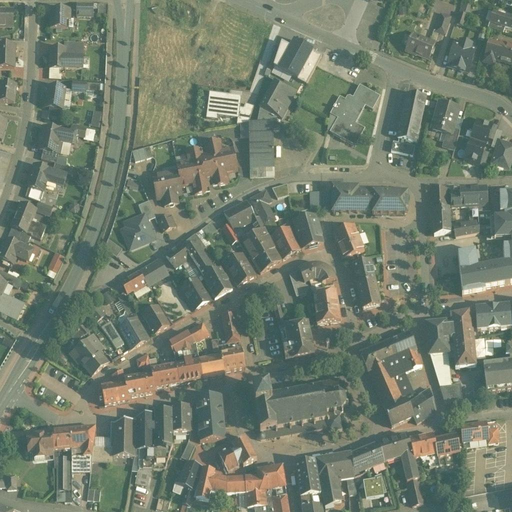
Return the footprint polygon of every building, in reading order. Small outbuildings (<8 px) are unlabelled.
[(93,5),(77,5),(76,18),(92,19),(93,10),(93,5)] [(99,5),(99,15),(109,15),(109,6),(99,5)] [(0,11),(0,28),(12,29),(13,12),(0,11)] [(70,11),(50,11),(50,30),(66,30),(66,22),(70,22),(70,11)] [(498,16),(492,14),(487,29),(502,34),(504,29),(495,25),(498,16)] [(462,16),(459,15),(455,26),(462,28),(466,17),(462,16)] [(450,19),(440,16),(435,34),(444,37),(450,19)] [(511,20),(498,16),(495,25),(504,29),(511,30),(511,20)] [(434,45),(411,36),(404,54),(415,58),(415,57),(428,62),(434,45)] [(465,43),(456,40),(453,51),(462,53),(465,43)] [(293,42),(290,49),(281,44),(273,68),(306,86),(322,57),(293,42)] [(489,44),(488,43),(484,59),(482,64),(483,64),(493,67),(495,62),(494,62),(498,47),(489,44)] [(82,45),(65,44),(65,51),(65,59),(82,59),(82,45)] [(511,48),(499,45),(498,47),(494,62),(495,62),(511,67),(511,48)] [(13,47),(0,46),(0,69),(14,70),(14,61),(13,61),(13,47)] [(94,47),(86,46),(85,54),(94,54),(94,47)] [(65,51),(50,50),(50,60),(49,60),(49,70),(59,71),(82,71),(82,59),(65,59),(65,51)] [(453,51),(447,69),(469,75),(474,57),(462,53),(453,51)] [(296,94),(274,82),(259,109),(281,121),(296,94)] [(16,86),(0,84),(0,103),(13,105),(16,86)] [(86,85),(72,84),(72,93),(85,94),(86,85)] [(345,101),(340,98),(329,115),(337,119),(329,133),(354,147),(364,130),(354,125),(364,107),(372,111),(379,98),(359,87),(353,99),(349,97),(346,98),(345,101)] [(65,90),(48,88),(47,99),(46,99),(45,108),(62,110),(65,90)] [(239,96),(209,92),(205,118),(215,119),(216,114),(237,117),(239,96)] [(424,99),(407,95),(401,124),(418,128),(424,99)] [(458,111),(439,105),(431,132),(446,136),(451,137),(453,131),(458,111)] [(477,122),(471,141),(485,146),(487,140),(492,126),(487,125),(487,126),(477,122)] [(418,128),(401,124),(398,141),(416,145),(420,128),(418,128)] [(272,125),(248,125),(249,179),(274,178),(273,133),(272,125)] [(498,128),(492,126),(487,140),(493,142),(496,132),(498,128)] [(62,133),(42,129),(39,143),(41,144),(39,152),(43,152),(58,156),(59,156),(61,144),(74,147),(76,138),(84,139),(85,131),(72,129),(70,135),(62,133)] [(94,133),(85,131),(84,139),(83,141),(92,143),(94,133)] [(453,131),(451,137),(446,136),(444,143),(443,143),(441,150),(454,153),(459,133),(453,131)] [(493,142),(491,149),(496,151),(499,143),(502,133),(496,132),(493,142)] [(485,146),(471,141),(464,160),(474,164),(473,165),(478,166),(483,153),(485,146)] [(210,148),(205,150),(206,156),(202,157),(202,155),(196,156),(195,152),(185,153),(187,164),(176,166),(177,173),(181,189),(192,187),(194,197),(203,195),(203,191),(208,190),(207,181),(211,180),(211,184),(217,183),(218,188),(228,186),(226,175),(237,173),(233,150),(221,152),(219,142),(210,144),(210,148)] [(511,159),(511,147),(499,143),(496,151),(491,166),(508,171),(511,159)] [(414,148),(393,144),(390,154),(411,158),(414,148)] [(149,149),(132,153),(135,165),(152,160),(149,149)] [(58,156),(43,152),(41,162),(55,165),(56,166),(57,159),(58,156)] [(483,153),(478,166),(478,167),(484,169),(488,155),(483,153)] [(67,161),(57,159),(56,166),(65,168),(67,161)] [(56,166),(55,165),(52,173),(66,178),(69,169),(65,168),(56,166)] [(52,173),(34,167),(27,188),(28,189),(43,194),(46,184),(63,190),(66,178),(52,173)] [(177,173),(162,177),(162,175),(151,177),(156,202),(162,201),(164,209),(178,206),(176,198),(182,197),(181,189),(177,173)] [(286,186),(271,190),(276,200),(288,197),(286,186)] [(43,194),(28,189),(25,199),(40,204),(43,194)] [(365,194),(358,194),(358,189),(357,189),(357,190),(356,191),(351,191),(350,190),(350,189),(349,189),(342,189),(341,189),(341,190),(341,191),(335,191),(334,190),(334,189),(333,189),(333,190),(332,190),(332,191),(333,191),(334,191),(334,196),(333,197),(332,197),(332,198),(333,199),(333,205),(332,205),(332,206),(333,206),(334,207),(334,211),(332,212),(332,213),(332,214),(334,214),(334,213),(335,212),(339,213),(340,214),(340,215),(342,214),(342,213),(348,213),(349,214),(349,215),(350,215),(350,214),(351,213),(356,213),(357,214),(358,215),(358,214),(359,213),(363,213),(364,214),(364,215),(366,215),(366,214),(366,213),(372,213),(372,214),(372,217),(374,217),(374,216),(375,215),(380,215),(381,216),(381,217),(382,217),(383,215),(388,215),(389,216),(389,217),(390,217),(397,217),(397,218),(398,218),(398,216),(399,215),(404,216),(404,217),(405,218),(406,218),(406,217),(407,217),(407,215),(406,216),(404,214),(405,210),(406,208),(407,208),(407,207),(406,207),(406,198),(407,197),(407,196),(406,196),(405,197),(399,197),(399,194),(398,194),(397,195),(396,196),(392,196),(390,194),(390,193),(389,193),(389,194),(388,196),(384,196),(382,194),(382,193),(381,193),(381,194),(380,195),(376,195),(374,194),(374,193),(373,193),(373,194),(372,195),(368,195),(366,194),(366,193),(365,193),(365,194)] [(485,189),(460,190),(460,196),(461,209),(486,208),(485,189)] [(448,190),(429,190),(430,209),(433,208),(433,211),(449,210),(448,190)] [(265,193),(250,201),(264,228),(273,223),(265,207),(271,204),(265,193)] [(320,195),(309,195),(310,213),(320,212),(320,195)] [(511,195),(499,196),(500,216),(511,215),(511,195)] [(456,196),(451,196),(450,196),(451,210),(461,210),(461,209),(460,196),(456,196)] [(138,207),(142,216),(145,215),(148,222),(155,220),(148,203),(138,207)] [(80,216),(83,208),(73,204),(70,211),(80,216)] [(246,204),(224,215),(233,233),(251,224),(258,220),(257,219),(254,221),(246,204)] [(36,211),(22,205),(11,229),(12,230),(31,238),(31,239),(40,243),(46,229),(32,223),(36,211)] [(59,213),(44,207),(42,215),(56,220),(59,213)] [(433,211),(432,211),(433,237),(450,235),(449,210),(433,211)] [(120,231),(129,254),(156,242),(148,222),(145,215),(142,216),(123,224),(125,229),(120,231)] [(314,217),(293,223),(301,252),(323,245),(314,217)] [(170,218),(157,224),(162,234),(175,229),(170,218)] [(511,218),(493,219),(494,242),(511,241),(511,218)] [(258,220),(251,224),(257,234),(263,230),(258,220)] [(273,223),(264,228),(269,235),(277,231),(273,223)] [(211,225),(201,232),(206,239),(216,233),(211,225)] [(475,225),(456,228),(453,231),(455,240),(477,236),(475,225)] [(354,226),(332,234),(342,261),(364,253),(354,226)] [(238,243),(228,227),(222,231),(232,247),(238,243)] [(31,238),(12,230),(10,235),(29,243),(31,239),(31,238)] [(257,234),(241,244),(260,276),(281,263),(263,230),(257,234)] [(289,230),(271,239),(282,262),(300,252),(289,230)] [(201,232),(181,247),(189,260),(190,260),(202,280),(214,273),(201,253),(210,247),(206,239),(201,232)] [(29,243),(10,235),(7,241),(27,250),(29,246),(28,245),(29,243)] [(7,241),(5,240),(1,248),(3,249),(0,254),(0,261),(5,263),(3,268),(11,271),(16,259),(27,264),(32,253),(27,250),(7,241)] [(121,251),(108,241),(105,251),(116,259),(121,251)] [(181,247),(165,258),(176,270),(190,260),(189,260),(181,247)] [(511,247),(502,248),(503,265),(511,264),(511,247)] [(478,253),(457,256),(459,273),(481,269),(478,253)] [(59,275),(66,258),(56,254),(49,271),(59,275)] [(242,256),(236,260),(233,255),(228,259),(230,263),(223,267),(237,289),(255,278),(242,256)] [(169,277),(159,261),(138,274),(145,284),(148,289),(169,277)] [(369,264),(351,268),(353,276),(354,276),(356,287),(374,282),(369,264)] [(511,264),(503,265),(505,283),(506,287),(511,285),(511,264)] [(503,265),(481,269),(485,291),(506,287),(505,283),(503,265)] [(320,268),(318,267),(314,267),(311,267),(307,269),(298,273),(303,285),(308,283),(310,288),(319,286),(333,283),(333,280),(332,278),(331,276),(329,274),(328,273),(327,271),(325,270),(323,269),(322,268),(320,268)] [(481,269),(459,273),(461,298),(485,294),(481,269)] [(214,273),(202,280),(214,301),(232,291),(227,283),(228,283),(225,277),(224,278),(220,270),(214,273)] [(11,278),(0,272),(0,282),(7,285),(8,283),(11,278)] [(303,285),(298,273),(288,278),(296,299),(311,294),(310,288),(308,283),(303,285)] [(138,274),(120,285),(126,295),(131,292),(137,301),(151,292),(148,289),(145,284),(138,274)] [(18,281),(11,278),(8,283),(15,287),(18,281)] [(197,282),(190,286),(190,285),(181,290),(194,313),(210,303),(197,282)] [(374,282),(356,287),(362,311),(380,307),(374,282)] [(284,329),(273,286),(268,289),(272,306),(273,311),(280,339),(285,363),(290,362),(284,329)] [(110,292),(101,297),(107,307),(115,302),(110,292)] [(334,294),(312,298),(316,327),(340,324),(334,294)] [(137,319),(123,295),(117,299),(130,322),(129,320),(134,317),(136,319),(137,319)] [(21,305),(2,296),(0,299),(0,315),(13,321),(21,305)] [(91,303),(83,310),(97,325),(105,317),(91,303)] [(169,328),(154,303),(148,307),(151,312),(142,317),(154,337),(169,328)] [(508,307),(474,312),(477,334),(511,330),(508,307)] [(233,313),(221,316),(226,345),(239,343),(233,313)] [(468,314),(449,317),(450,321),(451,334),(449,335),(450,337),(451,337),(452,345),(450,346),(451,349),(452,349),(453,355),(455,371),(475,369),(472,334),(470,334),(468,314)] [(136,319),(134,317),(129,320),(130,322),(117,329),(131,352),(149,342),(136,319)] [(441,323),(433,324),(433,325),(425,326),(428,357),(430,357),(447,356),(453,355),(452,349),(451,349),(450,346),(452,345),(451,337),(450,337),(449,335),(451,334),(450,321),(441,321),(441,323)] [(123,346),(110,324),(104,328),(117,350),(123,346)] [(307,324),(284,329),(290,362),(313,358),(307,324)] [(83,325),(75,333),(66,341),(72,348),(81,340),(86,345),(89,343),(90,344),(94,339),(95,338),(84,326),(83,325)] [(202,326),(189,334),(196,345),(209,338),(202,326)] [(196,345),(189,334),(185,336),(192,347),(192,357),(198,356),(196,345)] [(103,341),(100,335),(95,338),(94,339),(101,349),(103,348),(100,343),(103,341)] [(408,336),(390,343),(397,362),(416,354),(408,336)] [(183,337),(167,346),(174,357),(183,355),(189,352),(189,348),(183,337)] [(101,349),(94,339),(90,344),(97,353),(102,349),(101,349)] [(90,344),(89,343),(86,345),(73,356),(92,378),(107,365),(97,353),(90,344)] [(390,343),(359,356),(367,375),(368,375),(386,367),(397,362),(390,343)] [(509,364),(482,367),(485,396),(511,392),(511,350),(505,350),(504,361),(509,361),(509,364)] [(241,352),(219,356),(220,359),(223,375),(224,375),(244,371),(241,352)] [(416,354),(397,362),(404,376),(414,371),(421,368),(416,354)] [(190,363),(185,364),(183,355),(174,357),(176,367),(180,387),(202,382),(199,363),(198,356),(192,357),(190,363)] [(447,356),(430,357),(444,406),(450,405),(462,403),(460,386),(446,388),(443,378),(449,377),(447,356)] [(148,357),(137,363),(138,370),(143,369),(150,367),(149,362),(148,357)] [(199,363),(202,382),(224,378),(224,375),(223,375),(220,359),(199,363)] [(156,361),(149,362),(150,367),(151,372),(158,371),(156,361)] [(145,376),(124,381),(125,384),(128,400),(155,395),(154,391),(151,375),(151,372),(150,367),(143,369),(145,376)] [(158,371),(151,372),(151,375),(154,391),(180,387),(176,367),(158,371)] [(386,367),(368,375),(384,410),(401,402),(386,367)] [(417,378),(414,371),(404,376),(407,383),(417,378)] [(122,372),(112,378),(113,386),(125,384),(124,381),(122,372)] [(328,383),(327,383),(327,385),(321,386),(319,384),(317,386),(318,389),(309,391),(309,388),(307,389),(307,391),(297,393),(296,391),(294,391),(295,394),(284,396),(284,394),(282,394),(283,396),(270,399),(269,391),(252,394),(259,434),(257,436),(257,439),(259,442),(262,442),(327,431),(327,434),(341,432),(339,418),(340,416),(341,416),(341,415),(342,414),(341,412),(345,407),(347,407),(348,405),(345,405),(344,399),(346,398),(345,396),(343,397),(338,394),(338,391),(337,384),(338,383),(337,382),(335,383),(329,384),(328,383)] [(113,386),(101,389),(104,409),(129,404),(128,400),(125,384),(113,386)] [(428,392),(413,401),(412,398),(405,401),(414,420),(416,426),(435,414),(428,392)] [(221,399),(196,402),(200,445),(224,442),(221,399)] [(384,410),(382,410),(391,430),(414,420),(405,401),(401,402),(384,410)] [(462,403),(450,405),(451,412),(463,410),(462,404),(462,403)] [(190,406),(171,410),(171,411),(172,436),(191,435),(190,406)] [(166,412),(166,413),(161,413),(160,413),(154,413),(154,416),(154,457),(154,460),(152,470),(151,472),(164,472),(172,448),(172,436),(171,411),(166,412)] [(154,416),(136,421),(137,428),(136,452),(143,452),(154,457),(154,416)] [(134,423),(113,426),(113,440),(110,440),(110,449),(93,449),(92,458),(92,461),(110,461),(110,459),(134,460),(134,423)] [(461,428),(460,428),(462,445),(488,441),(485,424),(461,428)] [(71,452),(71,475),(85,475),(86,465),(85,464),(86,458),(92,458),(93,449),(96,429),(69,432),(71,452)] [(498,430),(488,431),(489,442),(486,443),(487,447),(499,445),(498,430)] [(69,432),(51,434),(51,438),(53,454),(71,452),(69,432)] [(406,437),(379,446),(384,465),(402,460),(412,457),(408,442),(406,437)] [(432,437),(408,442),(412,457),(414,462),(426,459),(436,457),(437,461),(438,461),(444,459),(446,467),(454,465),(453,457),(460,456),(456,437),(433,442),(432,437)] [(43,438),(35,439),(27,440),(28,456),(36,455),(36,461),(46,460),(45,458),(53,457),(53,463),(54,463),(53,454),(51,438),(43,438)] [(245,440),(231,448),(234,452),(230,454),(229,451),(218,457),(219,460),(218,460),(225,473),(226,472),(227,475),(238,469),(237,466),(240,464),(243,469),(256,462),(245,440)] [(187,445),(181,460),(188,463),(194,448),(187,445)] [(379,446),(361,453),(361,454),(352,458),(351,457),(350,457),(353,481),(362,477),(361,474),(377,468),(384,465),(379,446)] [(71,452),(53,454),(54,463),(54,469),(57,469),(57,493),(64,493),(71,493),(71,475),(71,452)] [(350,457),(316,463),(324,507),(340,504),(336,480),(353,478),(350,457)] [(412,457),(402,460),(403,465),(402,465),(406,485),(417,482),(419,482),(415,465),(414,462),(412,457)] [(436,457),(426,459),(429,471),(439,469),(438,461),(437,461),(436,457)] [(154,460),(143,460),(143,470),(152,470),(154,460)] [(314,464),(294,467),(299,501),(312,499),(319,497),(314,464)] [(201,470),(186,465),(176,486),(193,492),(201,470)] [(103,475),(103,466),(93,466),(93,475),(103,475)] [(257,480),(226,481),(213,479),(214,474),(202,471),(195,501),(208,504),(210,493),(226,497),(246,496),(247,510),(253,510),(253,511),(288,511),(286,497),(285,498),(284,490),(285,490),(281,469),(257,473),(257,480)] [(151,472),(139,473),(137,475),(134,486),(145,488),(148,477),(149,477),(151,472)] [(15,478),(6,479),(7,490),(7,493),(16,492),(15,478)] [(353,481),(346,482),(348,498),(356,497),(353,481)] [(380,482),(365,484),(368,499),(383,496),(380,482)] [(417,482),(406,485),(411,509),(423,507),(417,482)] [(100,492),(88,491),(87,502),(98,504),(100,492)] [(188,511),(193,496),(185,493),(181,510),(186,511),(188,511)] [(312,499),(299,501),(301,511),(321,511),(319,499),(312,500),(312,499)] [(167,511),(169,504),(158,501),(155,511),(167,511)]
